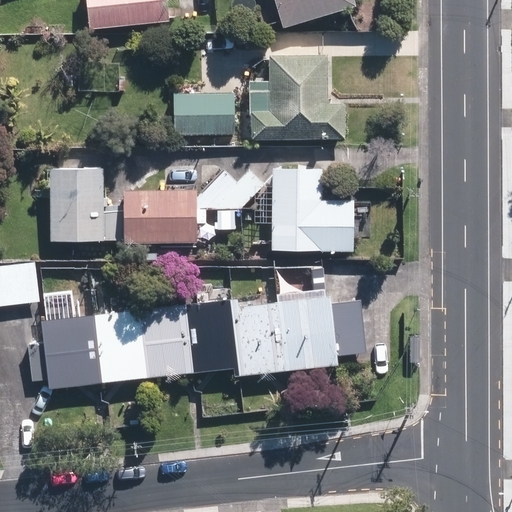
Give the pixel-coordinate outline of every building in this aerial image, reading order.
[(166,0),(89,0),(91,23),(168,16),(166,0)] [(284,0),(291,20),(357,1),(356,0),(284,0)] [(329,56),(277,55),(277,110),(254,110),(253,131),(345,132),(346,100),(329,100),(329,56)] [(234,93),(175,93),(174,129),(233,129),(234,93)] [(107,165),(56,164),(56,231),(106,232),(107,165)] [(323,167),(279,167),(277,243),(355,244),(356,198),(322,198),(323,167)] [(197,195),(124,195),(124,235),(196,236),(197,195)] [(34,264),(1,267),(4,301),(38,298),(34,264)] [(239,297),(49,317),(56,381),(242,361),(243,367),(340,357),(333,292),(239,302),(239,297)] [(361,296),(339,298),(345,348),(366,346),(361,296)]
